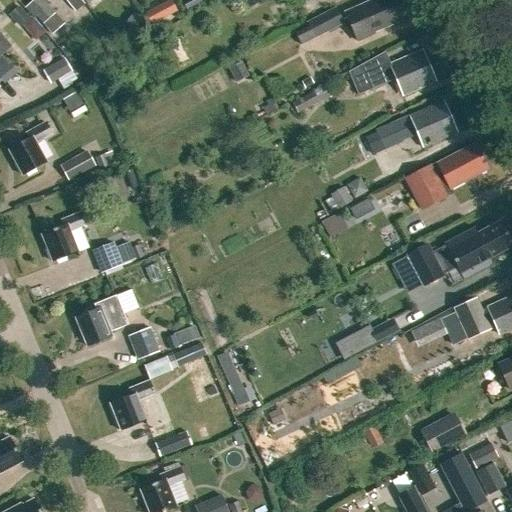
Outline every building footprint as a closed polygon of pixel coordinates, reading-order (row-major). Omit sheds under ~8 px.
[(41,24),(54,13),(42,0),(32,0),(24,8),(33,19),(35,17),(41,24)] [(165,0),(142,12),(148,23),(174,9),(169,0),(165,0)] [(372,0),(359,6),(361,9),(345,15),(357,42),(373,34),(373,33),(407,18),(399,0),(372,0)] [(18,8),(9,16),(16,24),(25,16),(18,8)] [(336,8),(307,22),(315,38),(344,24),(336,8)] [(0,32),(0,53),(1,55),(12,47),(0,32)] [(33,46),(39,58),(58,49),(51,36),(33,46)] [(371,91),(396,79),(403,96),(435,82),(421,51),(390,64),(386,53),(359,65),(371,91)] [(62,88),(76,79),(64,60),(43,72),(50,83),(57,79),(62,88)] [(226,68),(233,81),(245,75),(238,62),(226,68)] [(13,88),(27,79),(19,65),(4,74),(13,88)] [(323,87),(293,104),(299,115),(329,98),(323,87)] [(80,105),(73,92),(60,99),(68,113),(80,105)] [(373,156),(417,137),(418,137),(422,147),(457,132),(449,114),(444,101),(409,116),(375,131),(376,133),(366,138),(373,156)] [(26,134),(28,138),(8,149),(23,176),(46,163),(35,143),(51,134),(45,123),(26,134)] [(487,168),(475,145),(438,164),(437,162),(405,178),(421,208),(444,197),(441,190),(448,186),(449,187),(487,168)] [(70,163),(79,178),(106,163),(97,148),(70,163)] [(366,191),(359,178),(346,185),(354,198),(366,191)] [(331,195),(339,209),(351,202),(343,188),(331,195)] [(41,234),(53,262),(77,252),(69,231),(86,224),(81,213),(60,221),(62,225),(41,234)] [(511,246),(511,244),(500,222),(477,234),(474,229),(445,245),(445,246),(431,253),(426,245),(407,255),(423,286),(443,276),(442,275),(456,267),(463,280),(491,265),(488,259),(511,246)] [(92,245),(102,267),(122,258),(113,236),(92,245)] [(134,259),(142,256),(138,246),(130,248),(134,259)] [(390,267),(369,276),(374,287),(351,298),(362,320),(385,309),(379,297),(399,288),(390,267)] [(129,310),(145,304),(138,285),(122,291),(129,310)] [(454,308),(467,339),(495,327),(499,334),(511,328),(511,295),(481,310),(476,298),(454,308)] [(75,318),(87,346),(111,336),(110,332),(128,325),(116,296),(94,304),(96,310),(75,318)] [(410,324),(439,310),(435,301),(405,315),(410,324)] [(126,330),(137,359),(158,351),(148,322),(126,330)] [(390,335),(384,324),(370,331),(369,328),(336,344),(344,359),(390,335)] [(184,329),(189,341),(198,337),(193,325),(184,329)] [(429,343),(422,328),(410,333),(417,348),(429,343)] [(172,356),(178,368),(207,355),(201,343),(172,356)] [(511,358),(498,365),(510,390),(511,389),(511,358)] [(130,394),(110,402),(121,431),(145,421),(143,415),(156,410),(150,395),(154,393),(149,381),(129,390),(130,394)] [(272,425),(282,421),(276,410),(267,415),(272,425)] [(464,436),(453,413),(419,431),(431,453),(464,436)] [(361,432),(369,448),(381,442),(373,426),(361,432)] [(186,431),(153,443),(159,458),(192,446),(186,431)] [(9,438),(0,442),(0,472),(22,461),(9,438)] [(466,453),(474,469),(496,456),(488,441),(466,453)] [(453,506),(456,511),(482,511),(480,511),(476,506),(486,501),(461,453),(439,464),(459,502),(453,506)] [(487,494),(503,485),(492,463),(476,472),(487,494)] [(408,473),(421,497),(435,489),(422,465),(408,473)] [(180,467),(159,476),(161,480),(140,489),(149,511),(163,511),(176,507),(167,486),(184,479),(180,467)] [(428,511),(411,480),(395,489),(408,511),(428,511)] [(360,508),(377,501),(373,491),(356,498),(360,508)] [(225,511),(219,496),(193,507),(194,511),(225,511)] [(40,511),(34,499),(22,505),(21,504),(4,511),(40,511)]
